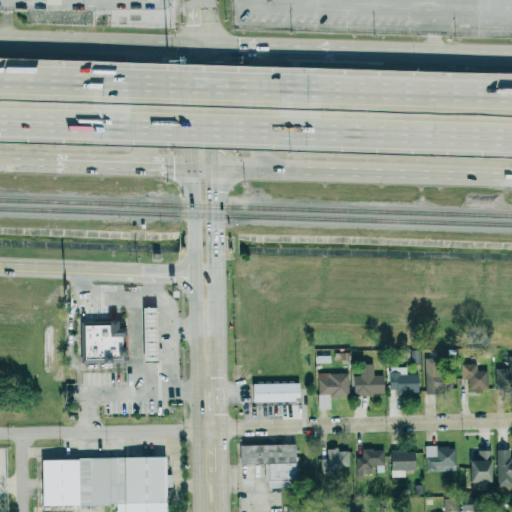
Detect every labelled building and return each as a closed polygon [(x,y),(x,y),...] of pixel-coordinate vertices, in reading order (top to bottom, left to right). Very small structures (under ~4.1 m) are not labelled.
[(143,307),(157,307),(158,363),(144,363),(143,307)] [(81,321),(117,321),(117,328),(126,328),(126,362),(81,363),(81,321)] [(511,355),(506,356),(506,369),(494,369),(493,382),(511,381),(511,355)] [(450,392),(450,359),(424,359),(424,392),(450,392)] [(372,363),(359,364),(359,375),(352,375),(353,395),(383,394),(382,375),(372,375),(372,363)] [(475,370),(475,363),(459,363),(459,379),(467,379),(467,391),(486,391),(486,370),(475,370)] [(417,374),(405,374),(405,367),(388,367),(388,392),(416,393),(417,374)] [(317,409),(330,408),(329,396),(348,396),(347,372),(316,373),(317,409)] [(299,382),(250,383),(250,401),(299,400),(299,382)] [(237,445),(238,464),(264,463),(264,488),(295,487),(294,443),(237,445)] [(454,470),(454,446),(424,446),(425,471),(454,470)] [(336,450),(336,447),(325,448),(325,458),(320,458),(320,467),(347,467),(347,450),(336,450)] [(370,477),(370,464),(383,464),(382,449),(360,449),(361,456),(355,457),(355,477),(370,477)] [(508,449),(495,449),(496,487),(511,486),(511,455),(508,456),(508,449)] [(413,469),(413,450),(389,450),(390,477),(404,476),(403,470),(413,469)] [(468,482),(475,482),(475,487),(489,487),(488,450),(476,450),(476,457),(467,457),(468,482)] [(40,458),(165,455),(166,503),(40,506),(40,458)] [(443,498),(443,511),(456,511),(456,498),(443,498)] [(469,511),(470,503),(459,503),(459,511),(469,511)]
